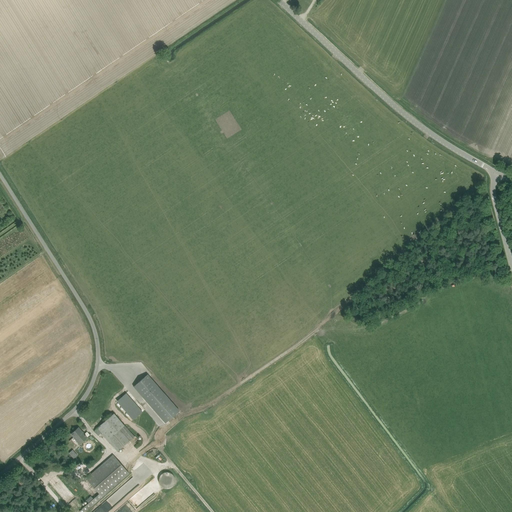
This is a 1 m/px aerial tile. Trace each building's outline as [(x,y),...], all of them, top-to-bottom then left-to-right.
[(161,389),(151,378),(148,374),(134,386),(143,398),(146,395),(168,421),(168,420),(168,421),(179,411),(160,389),(161,389)] [(143,411),(127,392),(117,400),(133,419),(143,411)] [(130,441),(120,430),(118,431),(108,419),(97,428),(101,433),(108,440),(118,451),(130,441)] [(87,432),(84,434),(79,428),(71,434),(74,438),(79,444),(90,435),(87,432)] [(85,511),(129,473),(113,455),(85,478),(99,494),(79,511),(85,511)]
